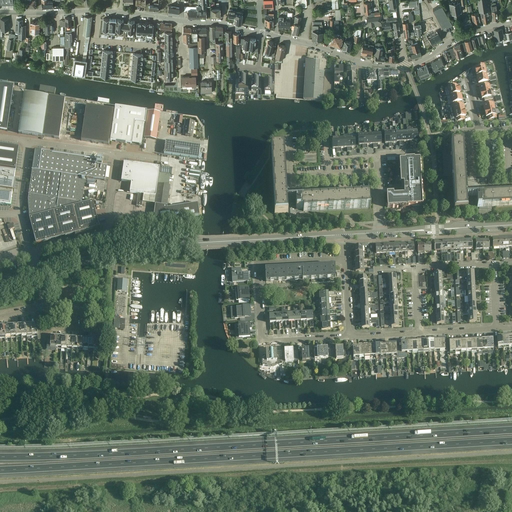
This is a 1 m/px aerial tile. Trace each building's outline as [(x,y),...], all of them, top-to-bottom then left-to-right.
[(396,7),(394,0),(388,0),(389,8),(389,9),(388,10),(389,12),(390,12),(391,12),(396,11),(396,8),(396,7)] [(448,0),(449,2),(448,2),(451,15),(453,15),(454,20),(460,19),(459,14),(461,13),(460,5),(465,4),(464,0),(448,0)] [(481,18),(481,17),(480,12),(488,10),(486,0),(477,0),(479,12),(471,13),(474,25),(480,23),(479,18),(481,18)] [(149,6),(149,11),(158,12),(158,6),(158,3),(154,2),(153,6),(149,5),(149,6)] [(372,8),(371,2),(363,3),(364,13),(371,13),(370,10),(371,10),(371,8),(372,8)] [(452,24),(442,4),(433,9),(443,29),(452,24)] [(184,6),(184,12),(188,12),(188,18),(198,18),(203,18),(203,14),(201,14),(201,10),(200,10),(200,7),(200,5),(198,5),(198,6),(196,6),(196,7),(184,6)] [(169,6),(168,13),(178,15),(179,12),(180,8),(179,7),(171,6),(169,6)] [(220,17),(220,7),(210,8),(211,17),(220,17)] [(227,18),(235,19),(235,14),(236,14),(236,11),(232,10),(228,9),(227,18)] [(234,21),(234,24),(241,25),(242,22),(242,17),(243,15),(239,15),(239,14),(237,13),(237,14),(236,14),(235,14),(235,19),(234,21)] [(273,15),(266,14),(264,14),(265,20),(265,26),(274,26),(274,20),(273,15)] [(83,27),(83,34),(85,34),(85,40),(85,43),(84,51),(84,52),(87,52),(87,49),(88,44),(89,34),(92,16),(85,16),(83,27)] [(301,17),(295,16),(292,34),(298,35),(301,17)] [(472,25),(470,18),(463,21),(466,28),(472,25)] [(8,19),(1,19),(1,30),(9,30),(8,19)] [(16,20),(16,31),(19,31),(18,37),(19,37),(19,40),(24,41),(24,38),(25,38),(25,25),(22,25),(22,21),(16,20)] [(39,21),(36,21),(35,22),(31,22),(30,31),(39,32),(40,22),(39,21)] [(400,35),(398,21),(393,22),(394,30),(392,31),(393,36),(400,35)] [(52,33),(52,23),(43,23),(43,33),(52,33)] [(420,23),(414,24),(414,27),(415,33),(415,35),(422,34),(420,23)] [(313,30),(312,40),(321,41),(322,31),(322,25),(321,25),(317,25),(313,25),(313,30)] [(191,33),(191,28),(183,27),(183,33),(183,42),(190,42),(189,33),(191,33)] [(202,34),(202,36),(204,36),(204,34),(207,34),(207,28),(197,28),(198,34),(202,34)] [(361,30),(355,29),(353,41),(359,42),(361,30)] [(501,29),(494,30),(495,39),(503,38),(503,40),(506,39),(506,40),(511,39),(511,37),(511,33),(511,32),(505,34),(503,34),(502,34),(501,29)] [(431,45),(441,40),(436,30),(426,35),(431,45)] [(330,45),(335,46),(337,38),(339,39),(339,35),(339,33),(337,33),(336,35),(333,34),(330,45)] [(337,38),(335,46),(340,48),(340,47),(341,47),(345,36),(340,35),(341,34),(339,33),(339,35),(339,39),(337,38)] [(350,36),(345,35),(342,50),(349,52),(351,41),(349,41),(350,36)] [(485,42),(484,35),(471,38),(473,46),(478,45),(478,44),(485,42)] [(241,38),(240,44),(243,44),(243,48),(248,49),(249,49),(250,38),(244,37),(244,38),(241,38)] [(248,49),(248,51),(257,52),(258,46),(255,45),(256,39),(250,38),(249,49),(248,49)] [(460,43),(463,53),(467,51),(467,49),(468,49),(469,52),(474,50),(470,39),(464,40),(465,42),(460,43)] [(411,45),(408,46),(410,51),(411,55),(411,54),(420,52),(417,43),(413,44),(412,40),(409,41),(410,43),(411,43),(411,45)] [(268,42),(265,54),(273,56),(275,49),(273,48),(274,43),(268,42)] [(198,43),(188,44),(188,47),(189,47),(189,60),(190,67),(198,67),(198,65),(198,43)] [(379,43),(375,43),(374,47),(375,47),(373,56),(375,56),(374,62),(384,63),(385,57),(381,57),(383,45),(379,45),(379,43)] [(452,46),(453,48),(455,56),(456,56),(456,59),(464,56),(463,53),(460,43),(452,46)] [(285,46),(278,44),(275,55),(275,59),(281,61),(285,46)] [(60,47),(53,47),(53,48),(52,59),(52,60),(63,60),(63,47),(60,47)] [(16,54),(16,58),(19,59),(24,60),(25,49),(19,49),(19,54),(16,54)] [(450,57),(447,50),(443,52),(445,60),(447,64),(452,62),(450,58),(450,57)] [(216,56),(211,56),(211,63),(213,63),(216,63),(216,67),(220,67),(219,60),(217,60),(216,56)] [(435,59),(440,68),(445,66),(440,57),(435,59)] [(317,60),(314,59),(314,60),(314,61),(307,61),(306,61),(306,62),(303,100),(322,102),(324,74),(324,72),(318,72),(319,62),(317,62),(317,60)] [(440,68),(435,59),(430,62),(435,71),(440,68)] [(72,74),(83,75),(84,75),(85,61),(82,61),(74,60),(72,74)] [(164,60),(165,70),(173,69),(172,60),(165,60),(164,60)] [(426,65),(417,69),(417,70),(420,77),(421,78),(431,74),(432,74),(434,73),(431,66),(428,67),(428,66),(427,67),(426,65)] [(477,69),(475,70),(476,75),(487,73),(489,72),(488,67),(484,68),(484,65),(476,66),(477,69)] [(343,66),(339,66),(339,71),(335,71),(334,83),(339,83),(339,78),(343,78),(343,66)] [(346,74),(348,74),(348,73),(355,74),(355,67),(352,66),(351,68),(351,71),(346,72),(346,74)] [(173,79),(173,69),(165,70),(165,82),(171,82),(170,79),(173,79)] [(376,71),(366,70),(366,81),(371,81),(371,82),(373,82),(373,81),(376,81),(376,71)] [(348,73),(348,74),(348,83),(347,83),(347,86),(348,86),(348,87),(355,87),(355,74),(348,73)] [(487,73),(476,75),(478,75),(479,77),(477,78),(478,84),(487,81),(489,81),(487,73)] [(238,76),(238,89),(248,89),(248,81),(245,81),(245,76),(244,76),(244,75),(240,75),(240,76),(238,76)] [(196,86),(196,76),(182,76),(182,86),(196,86)] [(250,81),(250,85),(251,85),(251,91),(261,91),(261,83),(258,83),(258,78),(251,78),(251,81),(250,81)] [(265,80),(264,92),(271,92),(271,93),(274,93),(274,85),(271,85),(271,80),(265,80)] [(212,90),(211,81),(201,82),(201,91),(212,90)] [(481,88),(479,88),(480,94),(490,91),(488,83),(481,85),(481,88)] [(0,130),(7,131),(13,87),(0,84),(0,130)] [(449,86),(447,87),(449,95),(460,93),(458,87),(456,88),(456,85),(449,86)] [(490,91),(480,94),(482,99),(484,99),(484,101),(492,100),(493,100),(491,91),(490,91)] [(19,134),(42,137),(48,97),(48,94),(38,93),(37,96),(31,95),(24,94),(19,134)] [(460,93),(449,95),(451,104),(452,103),(462,101),(460,95),(458,96),(458,94),(460,93)] [(65,100),(49,97),(43,137),(59,139),(65,100)] [(485,106),(483,106),(485,112),(495,109),(493,101),(492,101),(485,103),(485,106)] [(453,105),(452,105),(452,108),(454,114),(464,111),(463,106),(461,106),(460,103),(453,105)] [(86,106),(81,138),(81,141),(109,145),(109,142),(113,110),(86,106)] [(147,111),(115,107),(110,141),(142,146),(147,111)] [(495,109),(485,112),(486,117),(488,117),(489,120),(496,118),(495,115),(496,115),(495,109)] [(464,111),(454,114),(455,119),(455,122),(457,122),(464,120),(463,117),(465,117),(464,111)] [(148,112),(144,138),(156,140),(160,113),(148,112)] [(185,121),(184,134),(185,134),(185,137),(191,137),(191,135),(192,135),(194,123),(185,121)] [(369,196),(361,196),(303,200),(302,199),(300,198),(296,196),(297,195),(292,193),(286,193),(284,147),(283,137),(276,138),(276,147),(271,147),(275,214),(288,213),(290,217),(295,214),(303,213),(370,209),(369,196)] [(175,142),(166,141),(164,154),(198,159),(200,146),(175,142)] [(463,142),(450,142),(451,155),(451,156),(453,176),(452,176),(454,209),(458,209),(461,209),(467,209),(467,208),(477,208),(479,208),(480,208),(480,209),(487,209),(487,207),(492,207),(496,207),(511,206),(511,193),(489,194),(483,195),(477,195),(476,195),(477,197),(467,197),(467,196),(466,179),(464,142),(463,142)] [(0,167),(15,170),(18,151),(18,148),(17,148),(0,145),(0,167)] [(28,197),(28,200),(28,201),(28,207),(28,209),(29,214),(29,218),(28,218),(29,218),(31,217),(43,214),(56,211),(75,206),(80,177),(105,181),(107,167),(102,166),(103,159),(96,158),(96,159),(83,157),(81,157),(66,155),(63,154),(46,152),(43,151),(37,150),(34,150),(35,150),(34,153),(34,158),(34,159),(33,161),(33,162),(32,170),(31,170),(31,171),(32,171),(32,172),(30,182),(30,184),(28,194),(28,195),(28,197)] [(391,194),(386,194),(387,208),(422,206),(420,156),(412,157),(406,157),(399,157),(401,184),(403,184),(403,187),(401,187),(401,189),(401,195),(400,195),(393,195),(393,193),(391,194)] [(131,183),(134,164),(124,163),(121,182),(131,183)] [(130,193),(138,194),(155,196),(159,168),(134,164),(131,183),(130,193)] [(0,204),(10,206),(12,192),(14,192),(15,181),(14,181),(15,171),(0,169),(0,204)] [(157,188),(155,204),(167,206),(170,186),(169,186),(158,184),(157,188)] [(137,199),(136,206),(142,207),(142,202),(154,204),(155,196),(138,194),(137,198),(137,199)] [(31,217),(29,218),(32,230),(33,232),(33,234),(35,242),(36,244),(43,242),(51,240),(56,239),(71,235),(75,234),(75,236),(73,237),(87,233),(85,233),(85,231),(92,229),(92,230),(99,228),(98,221),(96,215),(96,214),(93,205),(92,201),(75,206),(56,211),(43,214),(31,217)] [(152,223),(164,221),(192,217),(199,216),(197,204),(167,208),(167,206),(155,204),(155,205),(152,223)] [(335,278),(335,265),(332,266),(332,267),(302,269),(302,270),(298,270),(298,269),(268,270),(268,269),(265,269),(266,282),(298,280),(298,282),(303,282),(303,280),(335,278)] [(241,272),(241,269),(232,269),(232,282),(249,281),(248,272),(241,272)] [(434,273),(434,280),(441,280),(441,274),(444,274),(444,270),(436,271),(437,273),(434,273)] [(128,280),(118,279),(117,291),(127,292),(128,280)] [(249,291),(249,288),(236,288),(236,293),(237,293),(238,301),(248,300),(248,291),(249,291)] [(250,317),(250,305),(242,305),(243,307),(234,307),(235,319),(244,318),(244,317),(250,317)] [(238,326),(235,326),(236,339),(242,338),(247,338),(249,338),(249,330),(250,330),(251,330),(251,325),(249,325),(249,322),(238,323),(238,326)] [(37,324),(31,324),(31,325),(32,335),(38,335),(38,340),(40,339),(40,329),(37,329),(37,325),(37,324)] [(497,343),(495,343),(495,348),(497,348),(497,347),(503,347),(503,337),(503,335),(497,336),(497,337),(497,339),(497,343)] [(47,340),(46,348),(50,348),(51,347),(56,347),(56,337),(56,336),(51,336),(51,337),(50,340),(47,340)] [(492,338),(487,338),(487,340),(488,350),(495,349),(495,348),(495,343),(493,344),(493,339),(492,338)] [(444,339),(439,339),(439,340),(439,351),(445,350),(445,352),(447,352),(447,344),(444,344),(444,340),(444,339)] [(449,344),(447,344),(447,352),(447,353),(450,353),(450,355),(455,355),(455,352),(455,342),(454,340),(449,340),(449,342),(449,344)] [(401,347),(396,347),(397,358),(398,359),(399,358),(401,358),(403,358),(407,357),(407,354),(407,352),(406,342),(406,341),(400,341),(401,342),(401,347)] [(337,346),(330,347),(330,350),(331,356),(336,356),(336,358),(336,359),(343,359),(343,357),(348,357),(348,355),(349,355),(349,351),(348,351),(348,350),(346,350),(346,348),(343,348),(343,347),(337,347),(337,346)] [(314,348),(314,351),(314,359),(314,363),(319,363),(319,361),(323,361),(323,358),(328,358),(327,348),(314,348)] [(309,359),(314,359),(314,351),(309,351),(309,349),(301,349),(302,361),(309,361),(309,359)] [(266,355),(262,355),(262,366),(267,366),(268,367),(269,367),(270,368),(271,368),(272,368),(273,368),(274,367),(275,367),(276,366),(277,365),(282,365),(282,362),(281,359),(281,353),(276,353),(276,350),(273,351),(272,350),(269,350),(270,351),(269,351),(266,351),(266,355)] [(284,352),(281,353),(281,359),(282,362),(285,362),(288,362),(293,362),(298,361),(298,358),(297,352),(292,352),(292,350),(288,350),(284,350),(284,352)]
